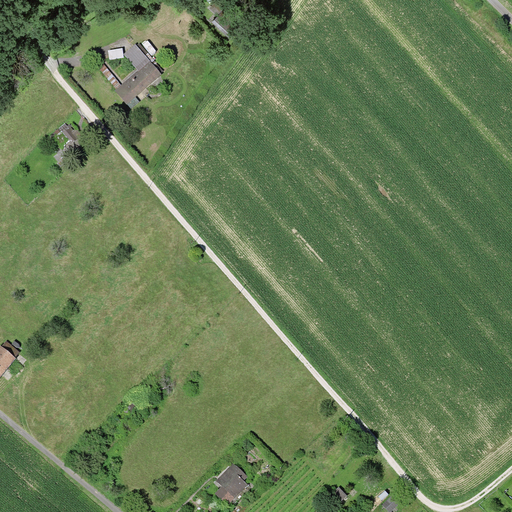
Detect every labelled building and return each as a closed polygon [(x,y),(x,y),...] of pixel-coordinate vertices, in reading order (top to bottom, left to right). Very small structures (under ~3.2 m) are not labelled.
[(212,21),(228,37),(238,26),(221,11),(212,21)] [(144,60),(135,48),(125,56),(134,68),(144,60)] [(143,87),(144,88),(159,76),(149,65),(116,92),(126,104),(134,97),(133,96),(143,87)] [(70,134),(72,133),(69,129),(70,128),(69,126),(66,128),(64,125),(57,131),(60,135),(62,135),(70,144),(75,140),(70,134)] [(0,348),(0,375),(18,354),(5,344),(0,348)] [(251,465),(256,459),(249,452),(244,458),(251,465)] [(239,475),(232,468),(217,483),(233,498),(239,492),(241,494),(243,492),(244,494),(250,487),(241,479),(239,480),(239,479),(238,480),(235,478),(239,475)] [(339,503),(345,497),(338,489),(332,495),(339,503)] [(383,506),(388,511),(389,511),(399,503),(393,496),(383,506)]
